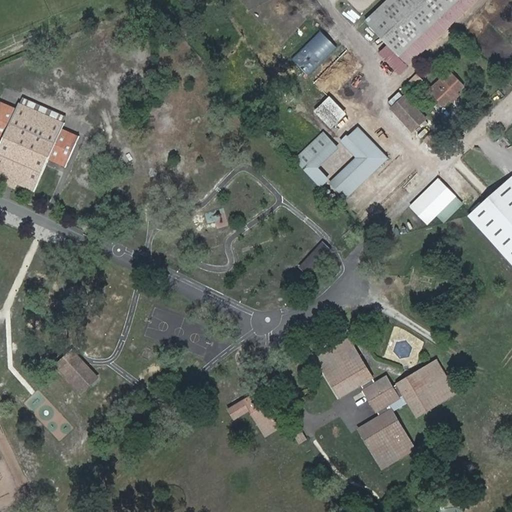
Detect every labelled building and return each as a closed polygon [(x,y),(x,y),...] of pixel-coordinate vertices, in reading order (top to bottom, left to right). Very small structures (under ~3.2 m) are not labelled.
[(391,0),(368,21),(401,57),(463,0),(391,0)] [(288,18),(300,13),(295,1),(283,7),(288,18)] [(289,37),(305,24),(300,19),(285,32),(289,37)] [(294,57),(310,74),(339,47),(323,30),(294,57)] [(422,73),(411,83),(416,89),(427,79),(422,73)] [(451,73),(431,92),(446,107),(453,101),(459,95),(466,88),(451,73)] [(403,98),(399,93),(388,104),(392,108),(403,98)] [(459,95),(453,101),(455,103),(461,97),(459,95)] [(318,107),(334,124),(335,125),(347,114),(330,96),(318,107)] [(426,120),(405,98),(392,110),(412,132),(426,120)] [(0,175),(6,178),(18,183),(35,190),(49,159),(65,166),(78,136),(62,129),(64,123),(18,103),(16,109),(0,102),(0,137),(3,138),(0,144),(0,175)] [(358,128),(354,132),(384,162),(387,159),(358,128)] [(384,162),(354,132),(348,138),(346,137),(342,140),(358,157),(331,183),(346,198),(353,191),(350,187),(373,166),(376,169),(384,162)] [(324,133),(296,160),(304,167),(331,141),(324,133)] [(439,142),(432,134),(423,142),(431,149),(439,142)] [(331,141),(304,167),(321,186),(327,179),(317,168),(337,148),(331,141)] [(431,149),(434,153),(442,146),(439,142),(431,149)] [(350,187),(353,191),(376,169),(373,166),(350,187)] [(511,176),(469,216),(511,264),(511,176)] [(15,189),(18,183),(6,178),(4,184),(15,189)] [(438,178),(410,205),(426,221),(454,195),(438,178)] [(323,242),(300,267),(308,274),(331,250),(323,242)] [(344,365),(328,375),(341,397),(360,385),(379,418),(360,429),(373,451),(389,441),(400,459),(416,449),(389,405),(404,396),(417,416),(439,403),(430,387),(447,377),(438,361),(394,387),(387,376),(376,382),(349,338),(334,348),(344,365)] [(317,358),(328,375),(344,365),(334,348),(317,358)] [(72,351),(57,364),(82,391),(96,377),(72,351)] [(457,392),(447,377),(430,387),(439,403),(457,392)] [(258,392),(255,394),(263,407),(266,405),(258,392)] [(263,407),(255,394),(229,409),(235,418),(251,409),(267,435),(279,428),(266,405),(263,407)] [(0,406),(7,408),(10,398),(0,395),(0,406)] [(294,436),(303,444),(309,437),(300,429),(294,436)] [(384,468),(400,459),(389,441),(373,451),(384,468)]
